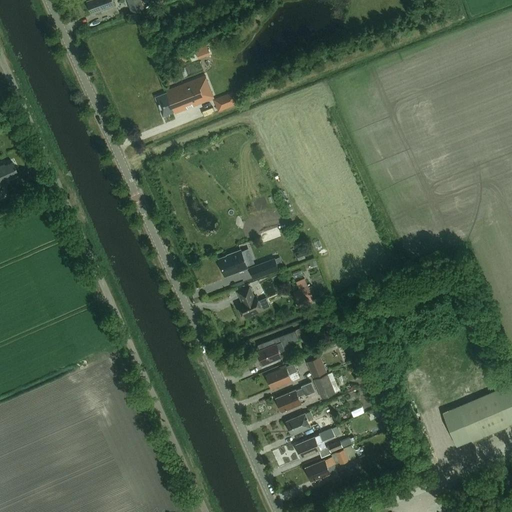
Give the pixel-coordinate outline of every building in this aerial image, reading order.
[(91,0),(92,0),(87,2),(92,15),(115,6),(113,1),(115,0),(91,0)] [(144,9),(140,0),(126,0),(132,14),(144,9)] [(210,55),(206,45),(195,49),(199,59),(210,55)] [(214,99),(205,76),(166,92),(175,114),(188,109),(186,106),(192,104),(193,107),(214,99)] [(234,94),(215,102),(219,112),(238,104),(235,97),(234,94)] [(0,186),(8,183),(7,179),(18,174),(13,163),(6,166),(5,164),(0,165),(0,186)] [(306,249),(298,253),(300,259),(308,256),(306,249)] [(225,276),(242,269),(247,267),(241,250),(227,256),(227,258),(219,261),(225,276)] [(275,258),(249,268),(254,280),(280,270),(279,269),(283,267),(280,257),(275,259),(275,258)] [(296,282),(299,290),(293,292),(298,303),(312,297),(308,286),(304,279),(296,282)] [(249,288),(238,293),(241,300),(242,299),(244,303),(238,305),(244,319),(262,311),(256,297),(254,298),(249,288)] [(263,366),(282,358),(279,351),(284,349),(283,347),(300,341),(296,331),(255,347),(263,366)] [(339,346),(344,362),(358,357),(353,341),(339,346)] [(314,379),(327,373),(321,357),(307,363),(314,379)] [(281,368),(281,369),(267,375),(273,389),(292,381),(290,375),(297,372),(294,364),(286,367),(286,365),(281,368)] [(322,399),(335,394),(334,392),(339,390),(332,373),(314,380),(322,399)] [(315,392),(312,382),(301,386),(302,388),(296,391),(296,390),(276,398),(282,412),(284,412),(302,405),(301,404),(298,397),(305,395),(305,396),(315,392)] [(509,427),(508,424),(511,422),(511,385),(494,393),(457,409),(443,415),(457,446),(471,440),(474,446),(491,438),(490,436),(509,427)] [(305,414),(286,422),(287,422),(292,435),(311,427),(308,421),(313,418),(310,412),(306,414),(305,414)] [(331,427),(327,418),(317,422),(321,430),(331,427)] [(302,458),(321,451),(320,450),(326,447),(324,442),(335,437),(332,429),(319,434),(320,435),(315,437),(296,445),(302,458)] [(350,439),(349,437),(328,445),(331,453),(352,444),(352,445),(356,443),(354,437),(350,439)] [(356,458),(352,446),(331,455),(332,457),(306,468),(312,482),(331,473),(328,467),(339,463),(340,465),(356,458)]
